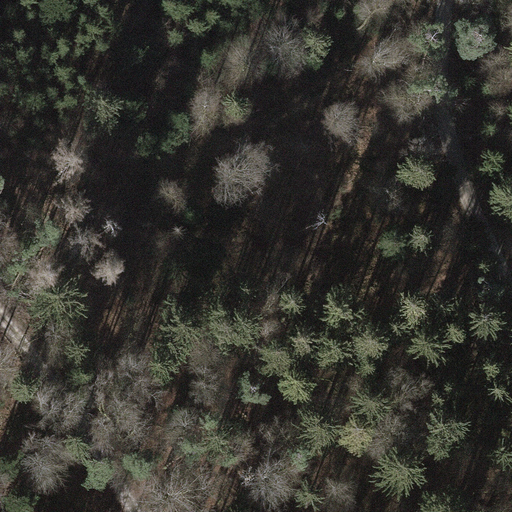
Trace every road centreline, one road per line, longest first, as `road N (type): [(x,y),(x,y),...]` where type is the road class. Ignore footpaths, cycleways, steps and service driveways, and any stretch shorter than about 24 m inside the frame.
road 1 (track): [(511,278),(457,160),(435,42),(447,0)]
road 2 (track): [(0,311),(140,511)]
